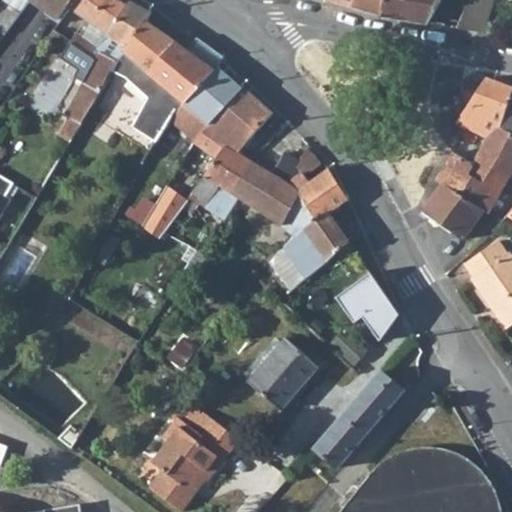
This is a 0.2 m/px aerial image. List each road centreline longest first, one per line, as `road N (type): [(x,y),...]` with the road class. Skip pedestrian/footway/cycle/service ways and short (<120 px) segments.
road 1 (residential): [(228,28),(315,114),(354,167),(511,433)]
road 2 (residential): [(228,28),(300,23),(511,61)]
